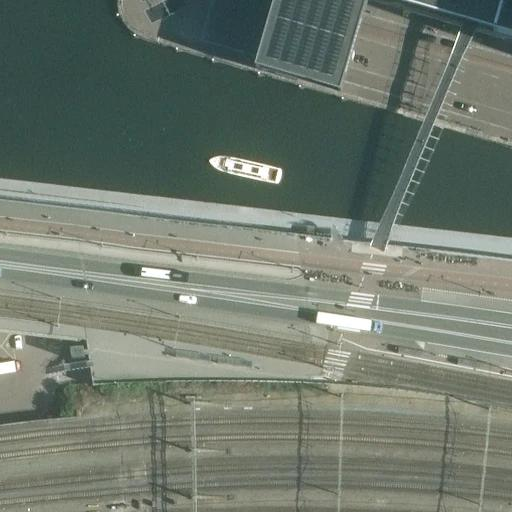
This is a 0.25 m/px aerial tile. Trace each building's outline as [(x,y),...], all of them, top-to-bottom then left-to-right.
[(511,0),(365,0),(511,42),(511,0)] [(194,296),(188,256),(184,255),(184,257),(86,246),(85,244),(71,242),(79,292),(124,298),(123,302),(155,306),(155,301),(168,303),(168,298),(175,299),(176,295),(191,296),(194,296)] [(261,266),(243,264),(197,259),(197,257),(196,257),(202,296),(214,294),(217,293),(218,295),(251,290),(253,288),(255,287),(255,290),(258,289),(261,266)] [(432,359),(433,354),(399,347),(398,353),(432,359)] [(84,354),(84,352),(84,349),(71,351),(72,356),(72,361),(85,359),(85,356),(84,354)] [(210,362),(211,356),(177,351),(176,357),(210,362)] [(252,369),(253,362),(219,357),(218,364),(252,369)] [(493,365),(458,358),(457,364),(491,371),(493,365)]
